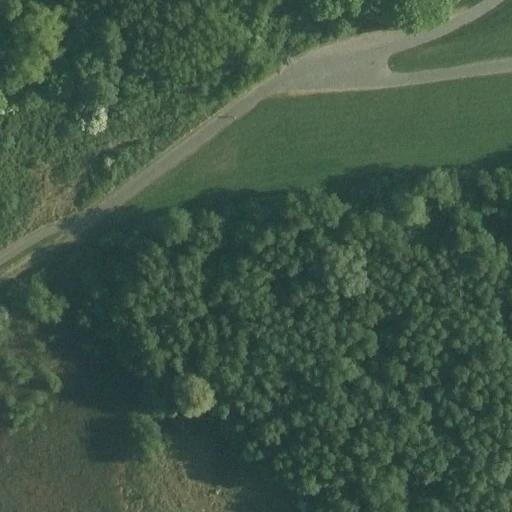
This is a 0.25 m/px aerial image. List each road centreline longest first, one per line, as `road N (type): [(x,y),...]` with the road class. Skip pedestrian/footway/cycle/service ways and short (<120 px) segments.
road 1 (track): [(321,68),(260,92),(84,225)]
road 2 (track): [(321,68),(492,0)]
